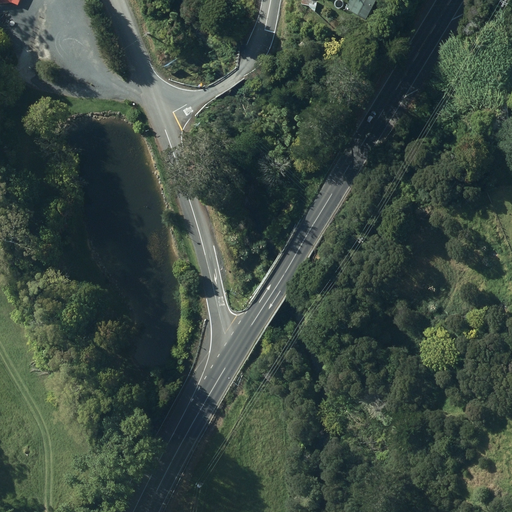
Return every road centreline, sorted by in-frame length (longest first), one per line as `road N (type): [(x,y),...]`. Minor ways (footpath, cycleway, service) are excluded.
road 1 (primary): [(450,0),(229,361)]
road 2 (unclassified): [(229,361),(164,114)]
road 3 (primary): [(229,361),(147,511)]
road 4 (unclassified): [(164,114),(246,64),(270,0)]
road 5 (unclassified): [(164,114),(115,0)]
